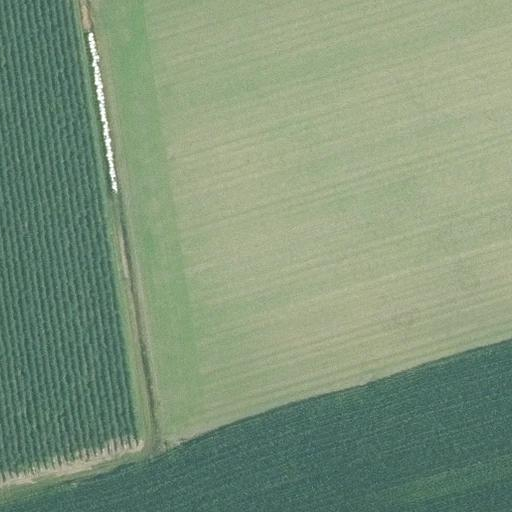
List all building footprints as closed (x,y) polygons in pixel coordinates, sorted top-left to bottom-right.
[(157,0),(163,18),(230,0),(157,0)] [(164,36),(169,54),(266,27),(261,9),(164,36)] [(171,73),(177,92),(279,63),(274,44),(171,73)] [(275,80),(178,107),(183,127),(281,100),(275,80)] [(458,314),(511,308),(511,287),(456,293),(458,314)] [(511,354),(511,336),(470,351),(475,367),(511,354)] [(218,362),(222,383),(318,361),(313,341),(218,362)] [(230,437),(343,406),(337,384),(224,415),(230,437)]
